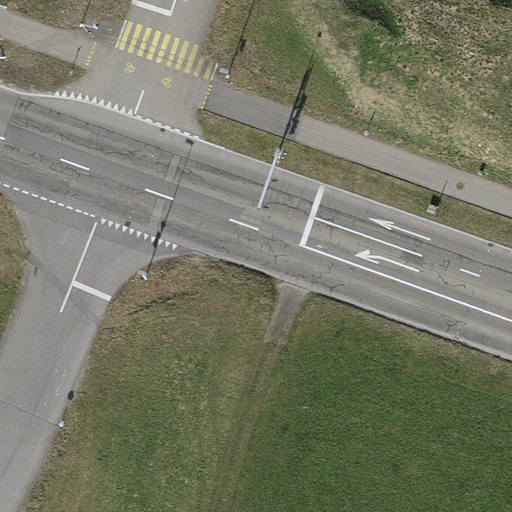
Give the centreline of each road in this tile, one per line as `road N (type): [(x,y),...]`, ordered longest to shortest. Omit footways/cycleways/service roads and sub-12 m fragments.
road 1 (tertiary): [(511,303),(118,168),(0,137)]
road 2 (track): [(317,234),(222,511)]
